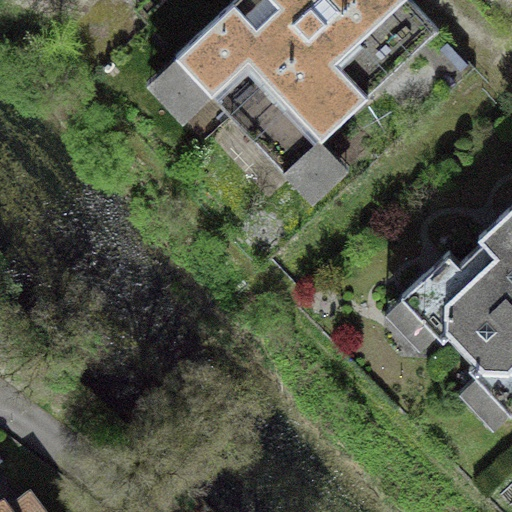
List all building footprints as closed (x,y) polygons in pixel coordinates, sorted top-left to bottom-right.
[(124,0),(126,1),(130,6),(135,11),(147,24),(175,54),(233,0),(124,0)] [(233,0),(175,54),(211,93),(284,171),(321,137),(438,27),(412,0),(233,0)] [(175,54),(145,81),(181,119),(211,93),(175,54)] [(321,137),(284,171),(311,200),(348,166),(321,137)] [(511,413),(511,206),(401,311),(505,420),(511,413)] [(0,511),(44,511),(29,492),(6,509),(1,503),(0,503),(0,511)]
